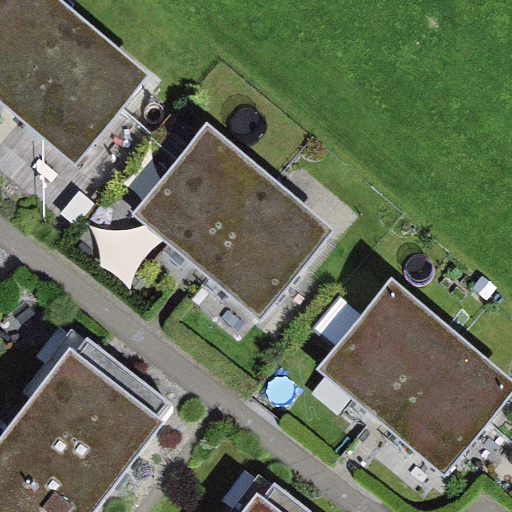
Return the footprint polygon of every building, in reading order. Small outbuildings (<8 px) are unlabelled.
[(0,0),(0,107),(10,115),(81,28),(47,0),(0,0)] [(145,81),(82,31),(11,118),(74,168),(145,81)] [(189,274),(257,190),(194,138),(125,222),(189,274)] [(323,249),(262,200),(193,282),(253,333),(323,249)] [(403,435),(476,348),(413,296),(340,382),(403,435)] [(511,443),(511,370),(487,349),(413,436),(474,488),(511,443)] [(0,444),(0,511),(101,511),(158,438),(73,374),(64,387),(51,377),(0,444)]
